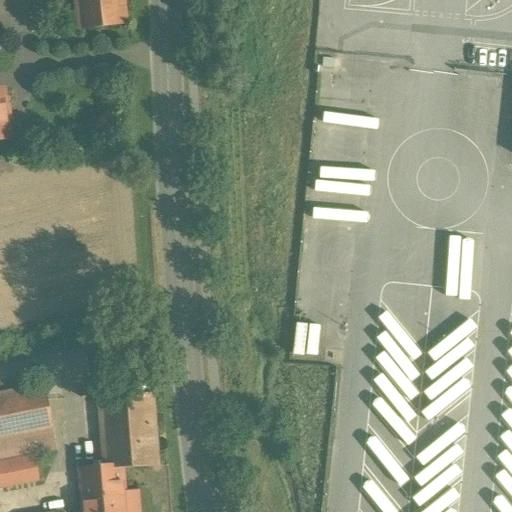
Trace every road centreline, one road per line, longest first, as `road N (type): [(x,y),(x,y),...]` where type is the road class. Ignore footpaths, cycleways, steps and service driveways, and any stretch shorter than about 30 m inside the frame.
road 1 (primary): [(183,332),(167,0)]
road 2 (unclassified): [(183,332),(0,372)]
road 3 (primary): [(201,511),(183,332)]
